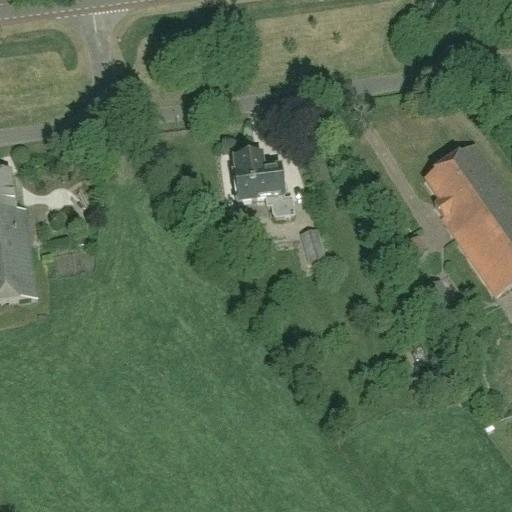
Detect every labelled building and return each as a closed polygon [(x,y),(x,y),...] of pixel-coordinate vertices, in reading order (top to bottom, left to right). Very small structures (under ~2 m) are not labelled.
[(511,206),(473,150),(425,184),(440,206),(434,210),(496,300),(511,288),(511,206)] [(233,179),(236,206),(266,203),(267,212),(272,211),(273,219),(275,223),(293,221),(291,204),(284,205),(280,173),(261,175),(259,160),(234,163),(236,178),(233,179)] [(0,308),(36,304),(25,214),(15,215),(10,176),(0,177),(0,308)] [(299,241),(307,267),(325,263),(317,236),(299,241)] [(408,306),(426,333),(462,310),(443,282),(408,306)]
